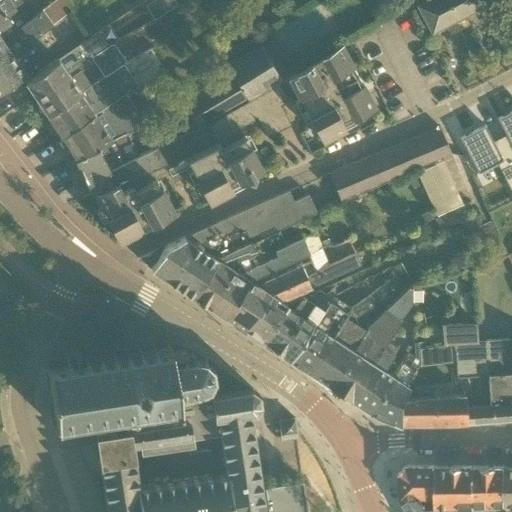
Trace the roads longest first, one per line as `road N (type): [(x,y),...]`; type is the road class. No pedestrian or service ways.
road 1 (residential): [(87,270),(439,118)]
road 2 (tertiary): [(350,449),(327,418),(265,371),(87,270)]
road 3 (residential): [(56,511),(28,439),(25,392),(33,355),(87,270)]
road 4 (residential): [(511,441),(350,449)]
